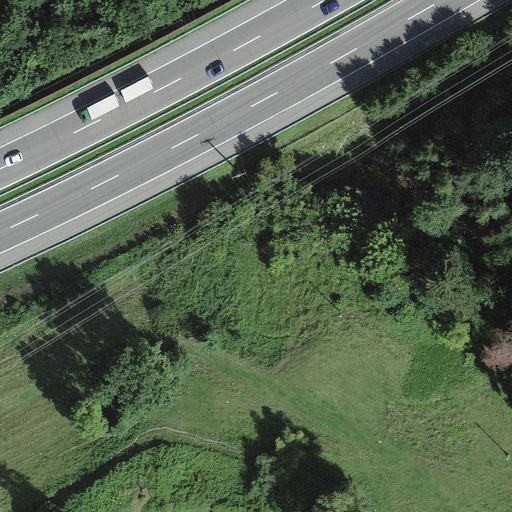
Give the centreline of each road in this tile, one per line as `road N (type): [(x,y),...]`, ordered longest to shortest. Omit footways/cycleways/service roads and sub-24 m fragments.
road 1 (motorway): [(0,233),(219,125),(444,0)]
road 2 (motorway): [(325,0),(0,168)]
